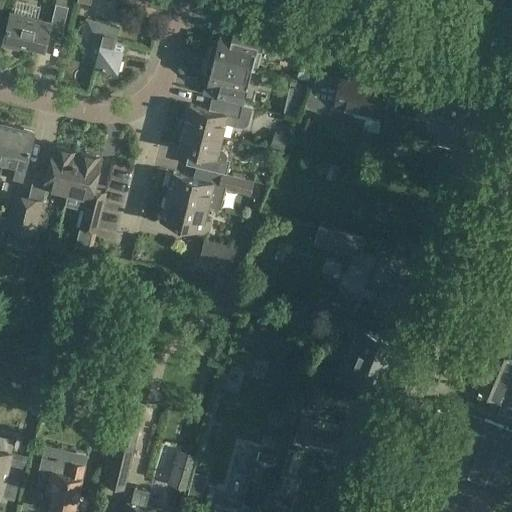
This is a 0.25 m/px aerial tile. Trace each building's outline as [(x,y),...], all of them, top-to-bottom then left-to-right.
[(57,3),(52,22),(12,12),(4,43),(19,47),(20,43),(45,50),(49,36),(61,39),(69,6),(57,3)] [(124,47),(115,45),(120,26),(87,18),(79,51),(98,55),(95,65),(119,70),(124,47)] [(213,44),(209,58),(229,62),(253,68),(257,70),(262,51),(259,51),(257,50),(261,33),(235,27),(233,34),(228,37),(220,35),(217,45),(213,44)] [(267,47),(266,49),(298,57),(303,41),(270,33),(267,47)] [(209,58),(206,71),(211,72),(208,85),(217,87),(219,91),(217,97),(242,103),(243,103),(244,103),(253,68),(229,62),(209,58)] [(337,91),(333,104),(334,104),(356,110),(358,101),(382,107),(390,76),(343,65),(340,75),(337,91)] [(441,142),(474,150),(479,130),(491,133),(499,100),(470,93),(473,83),(456,79),(454,89),(426,82),(418,115),(446,122),(441,142)] [(291,80),(287,100),(301,104),(309,84),(291,80)] [(389,96),(386,108),(395,111),(399,98),(389,96)] [(217,98),(214,110),(239,116),(240,116),(243,104),(242,104),(217,98)] [(191,104),(185,126),(223,135),(226,124),(226,123),(243,128),(249,124),(253,106),(252,105),(244,103),(243,103),(243,104),(240,116),(239,116),(214,110),(209,108),(207,108),(191,104)] [(0,164),(2,165),(11,126),(0,122),(0,164)] [(35,132),(11,126),(2,165),(17,169),(15,178),(23,180),(35,132)] [(185,126),(180,148),(190,150),(217,157),(214,170),(224,172),(226,173),(227,173),(231,159),(228,158),(229,155),(224,148),(220,147),(221,142),(223,135),(185,126)] [(276,131),(270,144),(284,150),(290,136),(276,131)] [(49,174),(46,186),(47,186),(48,186),(68,191),(75,167),(79,151),(56,145),(49,174)] [(68,191),(65,204),(77,207),(78,203),(86,205),(81,227),(86,228),(97,231),(103,209),(107,191),(94,188),(102,156),(79,151),(75,167),(68,191)] [(174,172),(168,195),(209,206),(221,208),(226,188),(223,187),(223,185),(226,174),(226,173),(224,172),(214,170),(211,182),(200,179),(174,172)] [(223,185),(223,187),(226,188),(251,194),(254,181),(244,178),(232,175),(226,174),(223,185)] [(14,193),(6,229),(20,232),(29,196),(14,193)] [(209,206),(168,195),(162,219),(203,229),(209,206)] [(29,197),(20,232),(36,236),(45,200),(44,200),(29,196),(29,197)] [(326,245),(330,229),(319,226),(315,242),(326,245)] [(326,245),(361,255),(366,238),(331,228),(330,229),(326,245)] [(204,239),(200,257),(232,265),(237,246),(204,239)] [(381,253),(369,284),(380,289),(373,305),(376,306),(374,309),(376,313),(385,317),(389,315),(390,312),(406,319),(413,302),(418,304),(431,271),(393,256),(392,258),(381,253)] [(243,288),(214,280),(211,294),(240,301),(243,288)] [(51,286),(48,299),(62,302),(66,289),(51,286)] [(330,326),(354,336),(360,321),(336,311),(330,326)] [(347,377),(377,389),(396,344),(366,332),(347,377)] [(143,339),(131,336),(124,363),(135,366),(143,339)] [(483,364),(473,387),(502,399),(504,400),(504,398),(505,397),(511,380),(511,344),(507,342),(503,352),(487,346),(480,362),(483,364)] [(226,369),(221,386),(230,389),(235,372),(226,369)] [(38,432),(57,436),(69,381),(50,377),(38,432)] [(331,397),(320,393),(317,403),(328,406),(331,397)] [(28,394),(26,404),(31,413),(40,415),(44,398),(28,394)] [(504,400),(497,416),(511,420),(511,400),(504,398),(504,400)] [(117,439),(135,443),(143,409),(125,405),(117,439)] [(302,413),(298,428),(336,438),(340,424),(302,413)] [(479,432),(456,422),(439,463),(468,475),(486,482),(499,451),(505,453),(511,435),(511,429),(485,418),(479,432)] [(336,438),(298,428),(295,438),(340,450),(341,446),(343,440),(342,439),(336,438)] [(135,443),(117,439),(107,484),(125,489),(136,444),(135,443)] [(347,441),(343,440),(341,446),(344,447),(342,452),(347,454),(346,457),(350,458),(353,449),(345,447),(347,441)] [(85,463),(72,461),(75,451),(45,444),(40,467),(52,470),(47,491),(54,493),(50,508),(55,510),(54,511),(74,511),(83,476),(82,476),(85,463)] [(279,471),(292,475),(295,468),(291,466),(295,456),(297,456),(299,452),(297,451),(298,449),(288,446),(279,471)] [(6,476),(7,471),(8,471),(13,452),(0,448),(0,495),(1,496),(2,494),(15,497),(19,479),(6,476)] [(180,448),(175,463),(193,468),(197,454),(180,448)] [(260,511),(262,505),(265,505),(271,484),(273,484),(279,463),(271,461),(255,458),(244,499),(241,510),(230,507),(230,508),(228,511),(260,511)] [(194,471),(188,495),(202,499),(208,474),(194,471)] [(292,475),(279,471),(273,488),(288,493),(294,476),(292,475)] [(128,502),(125,511),(167,511),(146,507),(150,490),(137,487),(133,504),(128,502)] [(419,495),(413,509),(419,511),(490,511),(493,508),(471,499),(467,509),(427,493),(425,498),(419,495)]
